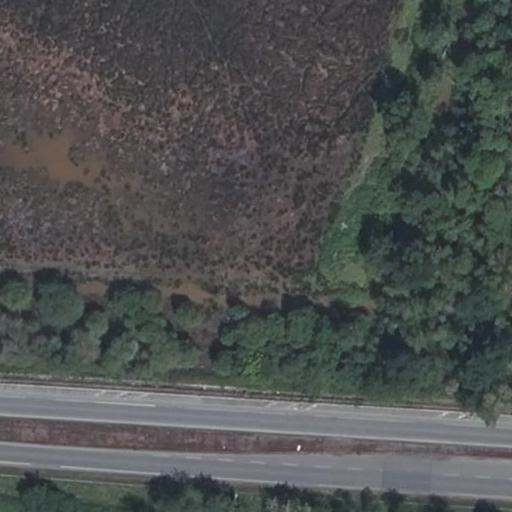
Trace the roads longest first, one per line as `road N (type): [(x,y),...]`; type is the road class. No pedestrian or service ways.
road 1 (secondary): [(511,439),(0,404)]
road 2 (secondary): [(0,453),(511,484)]
